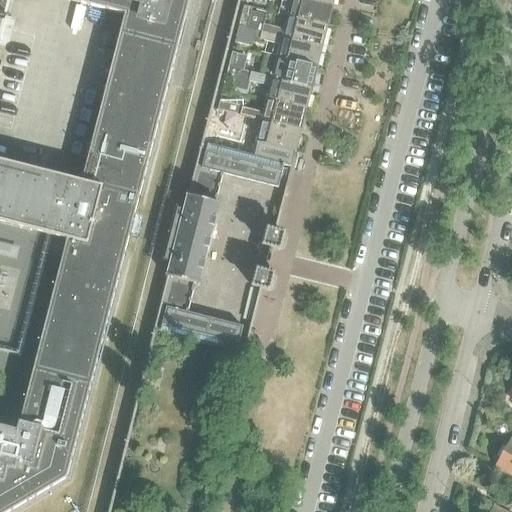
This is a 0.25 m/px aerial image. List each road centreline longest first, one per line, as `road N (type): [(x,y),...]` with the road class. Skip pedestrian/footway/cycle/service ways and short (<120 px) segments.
road 1 (unknown): [(481,0),(355,511)]
road 2 (residential): [(511,21),(440,300)]
road 3 (residential): [(440,300),(383,511)]
road 4 (residential): [(424,511),(477,310)]
road 5 (residential): [(477,310),(511,178)]
